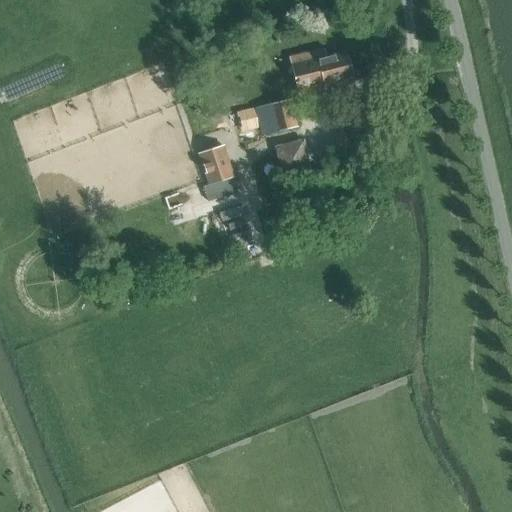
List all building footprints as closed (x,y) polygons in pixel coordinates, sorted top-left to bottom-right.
[(298,89),(324,82),(325,86),(353,78),(346,52),(327,57),(325,49),(290,57),(298,89)] [(293,99),(270,104),(245,110),(252,137),(299,127),(293,99)] [(284,163),(306,160),(303,139),(282,142),(284,163)] [(224,148),(198,156),(208,186),(233,178),(224,148)] [(238,193),(233,178),(208,186),(203,187),(208,202),(238,193)] [(240,208),(232,211),(235,220),(244,217),(240,208)] [(176,511),(175,509),(175,511),(160,481),(98,511),(176,511)]
